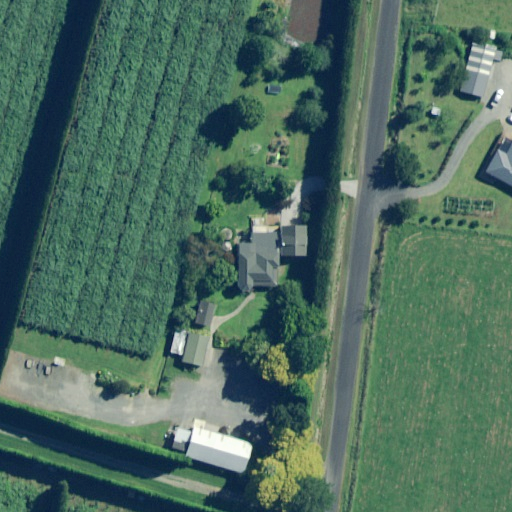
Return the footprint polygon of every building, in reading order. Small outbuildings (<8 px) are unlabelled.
[(495,46),(485,43),(483,51),(470,48),(458,92),(481,98),(495,46)] [(511,141),(505,156),(496,151),(484,173),(511,188),(511,141)] [(276,256),(277,228),(251,227),(251,244),(237,244),(236,272),(227,272),(226,286),(236,287),(236,292),(250,293),(250,287),(276,287),(276,256)] [(277,228),(276,256),(301,257),(302,228),(277,228)] [(214,301),(200,298),(194,324),(208,327),(214,301)] [(207,336),(175,330),(170,354),(182,356),(181,363),(201,367),(207,336)] [(192,428),(190,434),(169,428),(164,447),(185,453),(183,458),(242,474),(250,445),(192,428)]
